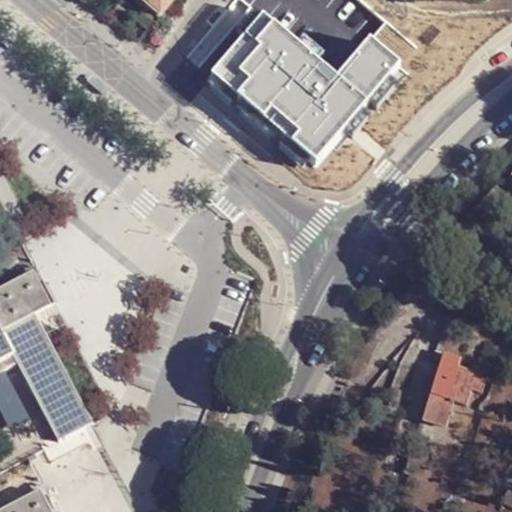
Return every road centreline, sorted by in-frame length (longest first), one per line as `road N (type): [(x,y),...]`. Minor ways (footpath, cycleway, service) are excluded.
road 1 (residential): [(24,0),(243,182)]
road 2 (secondary): [(238,511),(298,383),(362,275)]
road 3 (secondary): [(324,269),(238,463),(231,511)]
road 4 (secondary): [(511,65),(392,176),(344,239)]
road 5 (secondary): [(362,275),(457,153),(511,99)]
